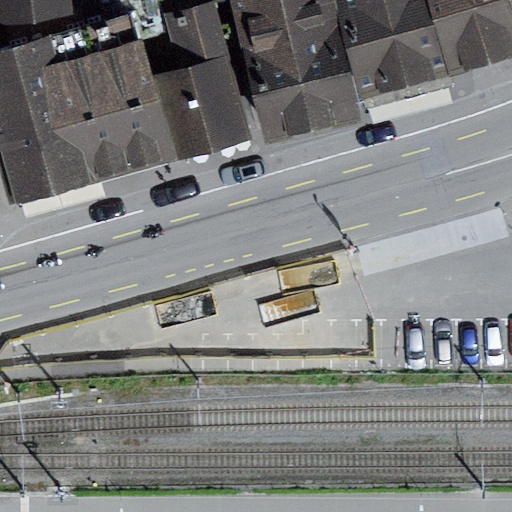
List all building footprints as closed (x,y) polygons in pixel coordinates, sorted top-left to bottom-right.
[(69,0),(0,0),(0,28),(72,20),(69,0)] [(221,0),(223,5),(232,3),(266,150),(366,126),(361,106),(336,0),(221,0)] [(336,0),(361,106),(448,82),(425,0),(336,0)] [(425,0),(448,82),(511,63),(511,12),(507,0),(425,0)] [(178,70),(158,76),(182,167),(255,147),(215,2),(163,16),(178,70)] [(134,17),(0,55),(0,153),(15,208),(54,202),(92,188),(176,166),(134,17)]
